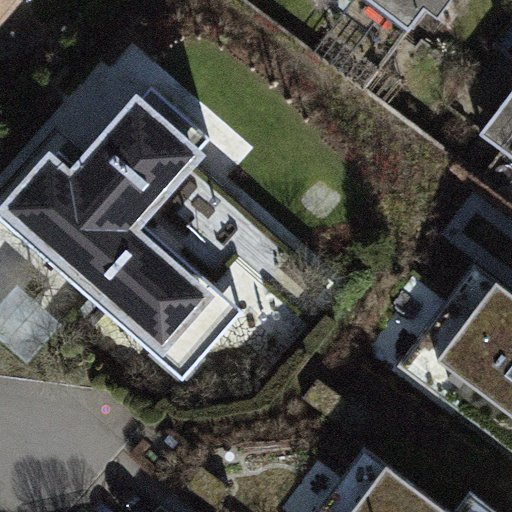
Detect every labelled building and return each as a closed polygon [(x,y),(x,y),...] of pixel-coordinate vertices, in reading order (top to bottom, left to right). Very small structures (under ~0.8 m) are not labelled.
[(0,0),(0,36),(32,0),(0,0)] [(314,0),(428,81),(486,0),(314,0)] [(45,142),(0,193),(0,212),(183,372),(239,309),(138,222),(203,148),(132,87),(67,161),(45,142)] [(511,121),(491,150),(511,165),(511,121)] [(511,320),(503,314),(454,378),(511,422),(511,320)] [(425,511),(392,486),(371,511),(425,511)]
